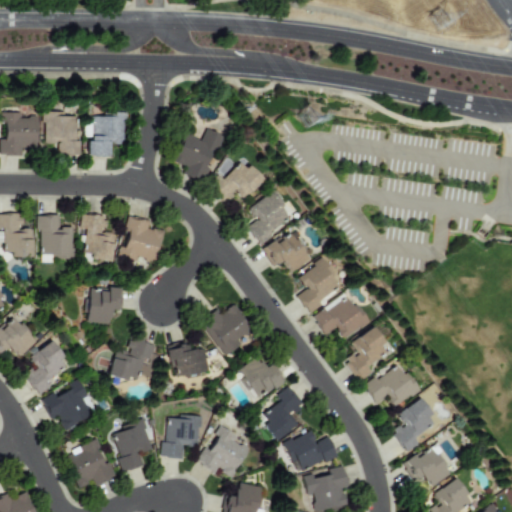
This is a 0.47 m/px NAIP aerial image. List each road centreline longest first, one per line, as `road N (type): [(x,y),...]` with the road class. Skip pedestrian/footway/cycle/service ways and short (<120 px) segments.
road 1 (residential): [(59,511),(0,408),(74,187),(139,188),(191,216),(318,367),(355,430),(377,511)]
road 2 (secondary): [(511,67),(282,30),(149,22)]
road 3 (secondary): [(154,63),(320,76),(511,109)]
road 4 (secondary): [(9,61),(50,49),(115,50),(143,36),(149,22)]
road 5 (secondary): [(149,22),(0,20)]
road 6 (secondary): [(9,61),(154,63)]
road 7 (secondary): [(149,22),(175,46),(279,71)]
road 8 (residential): [(139,188),(154,63)]
